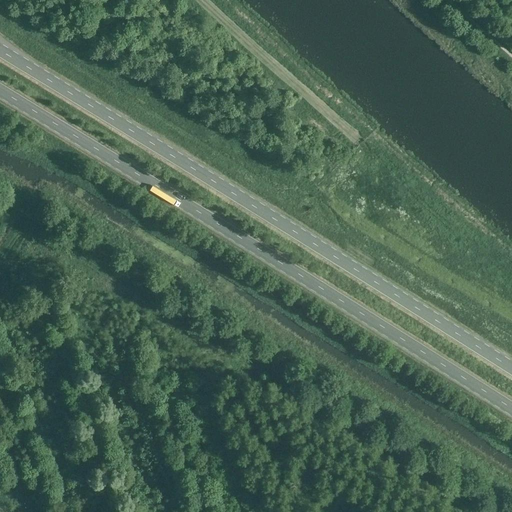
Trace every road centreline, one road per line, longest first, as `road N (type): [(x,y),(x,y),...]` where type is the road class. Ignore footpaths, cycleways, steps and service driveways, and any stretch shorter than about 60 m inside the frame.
road 1 (primary): [(0,89),(511,410)]
road 2 (primary): [(511,369),(0,55)]
